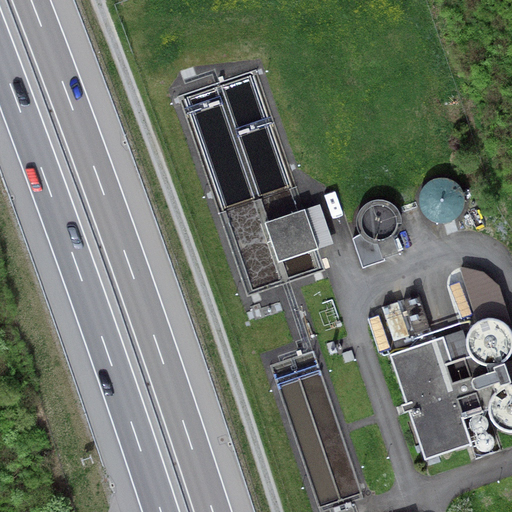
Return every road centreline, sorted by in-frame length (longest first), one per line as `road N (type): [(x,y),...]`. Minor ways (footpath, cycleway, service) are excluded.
road 1 (motorway): [(212,511),(31,0)]
road 2 (track): [(97,0),(276,511)]
road 3 (motorway): [(0,58),(160,511)]
